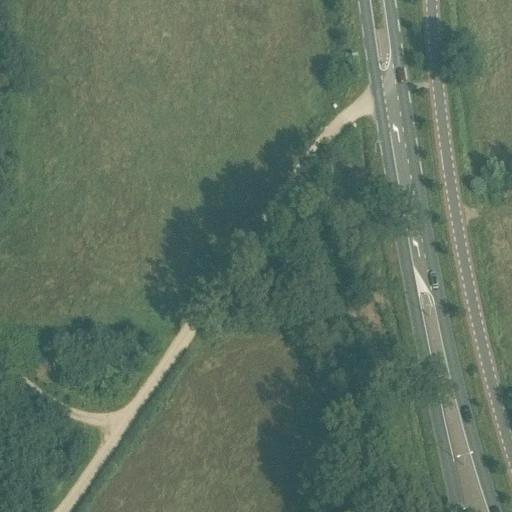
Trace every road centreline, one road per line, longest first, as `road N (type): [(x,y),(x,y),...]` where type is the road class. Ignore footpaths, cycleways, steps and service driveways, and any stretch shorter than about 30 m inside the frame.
road 1 (residential): [(387,85),(336,132),(60,511)]
road 2 (unclassified): [(430,0),(466,286),(511,464)]
road 3 (primary): [(500,511),(403,194)]
road 4 (primary): [(403,194),(461,511)]
road 5 (unknown): [(0,362),(47,415),(126,416)]
